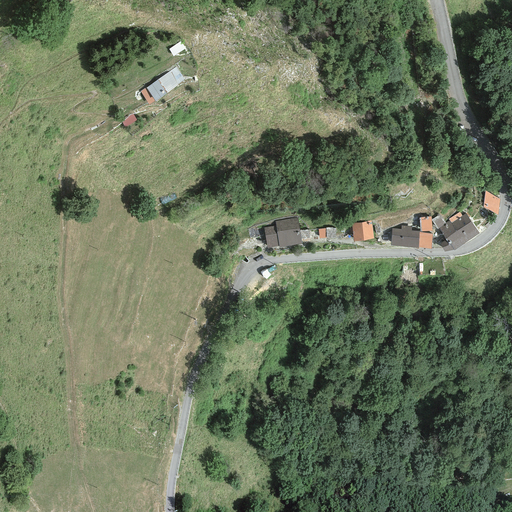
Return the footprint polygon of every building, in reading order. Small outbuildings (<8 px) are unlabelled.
[(180,82),(171,69),(137,94),(146,106),(180,82)] [(499,199),(485,191),(483,207),(498,215),(499,199)] [(459,212),(448,219),(450,221),(439,228),(446,240),(439,243),(444,252),(447,251),(454,250),(479,233),(466,213),(462,216),(459,212)] [(419,217),(420,231),(432,230),(431,217),(419,217)] [(279,246),(279,247),(301,244),(297,218),(275,221),(275,226),(264,228),(267,248),(279,246)] [(371,221),(351,223),(354,241),(373,239),(371,221)] [(411,226),(400,226),(400,229),(392,229),(390,246),(418,248),(419,232),(419,231),(411,231),(411,226)] [(326,229),(318,229),(319,238),(326,238),(335,238),(335,229),(326,228),(326,229)] [(432,234),(419,232),(418,248),(431,249),(432,234)] [(416,264),(403,264),(403,277),(416,277),(416,264)]
